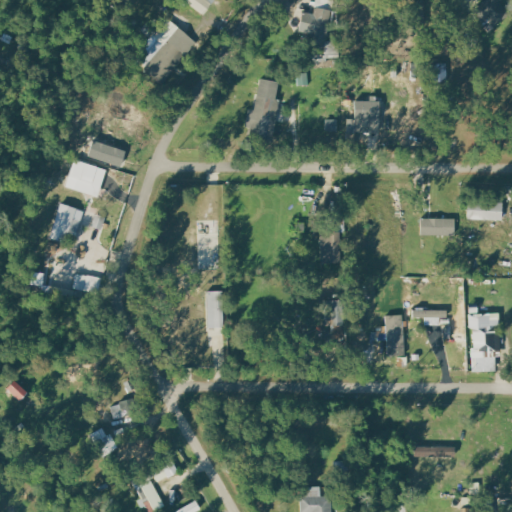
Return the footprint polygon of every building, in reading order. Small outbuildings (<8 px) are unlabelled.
[(183,0),(202,17),(213,6),(206,0),(183,0)] [(300,32),(321,35),(323,22),(333,23),(336,1),(332,0),(316,0),(315,14),(303,12),(300,32)] [(501,0),(486,0),(487,4),(475,5),(477,23),(503,20),(501,0)] [(158,39),(142,60),(167,80),(197,41),(179,27),(166,45),(158,39)] [(448,80),(448,66),(433,66),(432,80),(448,80)] [(281,82),(260,80),(256,110),(249,109),(246,131),(275,134),(281,82)] [(381,102),(355,102),(355,119),(370,119),(370,134),(380,134),(381,102)] [(103,186),(106,168),(73,162),(70,180),(103,186)] [(50,239),(66,244),(70,230),(78,233),(85,211),(61,204),(50,239)] [(92,227),(103,230),(107,218),(96,214),(92,227)] [(455,237),(456,219),(422,219),(422,236),(455,237)] [(511,219),(471,219),(470,228),(511,228),(511,219)] [(341,232),(320,232),(322,268),(342,267),(341,232)] [(46,253),(56,255),(59,244),(49,242),(46,253)] [(46,274),(32,272),(30,294),(74,299),(75,290),(44,287),(46,274)] [(98,294),(102,279),(89,276),(85,290),(98,294)] [(208,329),(224,329),(224,291),(208,292),(208,329)] [(329,325),(341,325),(342,301),(329,301),(329,325)] [(448,310),(414,310),(414,318),(425,318),(425,326),(441,326),(441,318),(447,318),(448,310)] [(469,313),(469,328),(472,328),(473,358),(487,357),(487,356),(501,356),(500,319),(491,319),(491,313),(469,313)] [(386,315),(387,326),(377,326),(378,341),(388,341),(388,357),(405,356),(404,315),(386,315)] [(102,456),(115,452),(106,428),(93,433),(102,456)] [(322,487),(301,487),(301,511),(332,511),(332,496),(322,497),(322,487)]
